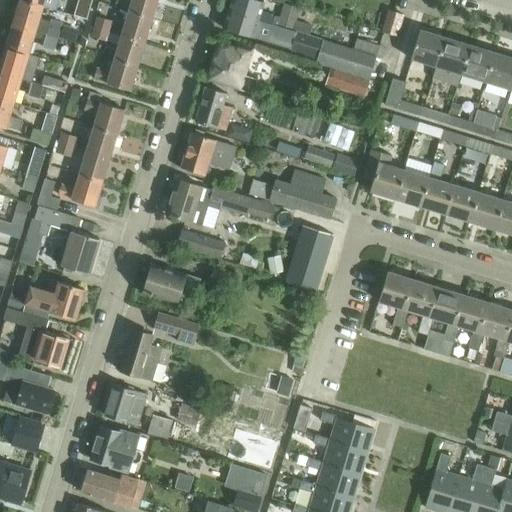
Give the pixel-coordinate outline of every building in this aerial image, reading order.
[(20,0),(12,24),(36,31),(46,34),(59,38),(63,23),(51,20),(50,22),(40,19),(44,7),(20,0)] [(19,0),(20,0),(44,7),(57,11),(60,0),(19,0)] [(131,0),(127,13),(152,20),(157,0),(131,0)] [(254,0),(232,0),(229,11),(308,35),(310,26),(296,21),(300,8),(284,3),(280,17),(275,16),(275,15),(262,11),(265,3),(254,0)] [(382,32),(390,34),(397,36),(403,14),(389,10),(382,32)] [(317,60),(315,64),(329,69),(370,81),(377,57),(353,49),(323,40),(324,40),(308,35),(229,11),(224,28),(291,49),(290,51),(317,60)] [(127,13),(120,35),(145,43),(152,20),(127,13)] [(113,21),(97,16),(91,37),(106,41),(113,21)] [(12,24),(5,48),(29,55),(36,31),(12,24)] [(420,30),(411,60),(436,67),(432,79),(433,79),(445,37),(420,30)] [(54,51),(59,38),(46,34),(42,48),(54,51)] [(120,35),(114,55),(139,62),(145,43),(120,35)] [(445,37),(433,79),(458,86),(470,45),(445,37)] [(357,39),(353,49),(377,57),(380,47),(380,46),(357,39)] [(207,79),(242,90),(254,94),(258,81),(244,77),(253,49),(235,43),(234,46),(219,41),(216,53),(213,54),(211,60),(212,64),(207,79)] [(470,45),(458,86),(461,75),(486,83),(495,53),(470,45)] [(5,48),(0,65),(0,72),(22,79),(29,55),(5,48)] [(511,57),(495,53),(486,83),(511,90),(511,87),(511,57)] [(130,90),(139,62),(114,55),(109,71),(97,68),(94,79),(130,90)] [(36,69),(32,82),(52,88),(56,76),(47,73),(48,73),(36,69)] [(328,78),(326,86),(364,97),(370,81),(329,69),(326,78),(328,78)] [(0,72),(0,98),(15,103),(22,79),(0,72)] [(385,105),(422,116),(424,108),(401,100),(406,82),(393,78),(385,105)] [(52,88),(32,82),(28,96),(39,99),(44,86),(52,88)] [(73,87),(69,100),(78,102),(82,90),(77,88),(73,87)] [(206,87),(196,121),(217,128),(226,131),(227,129),(234,108),(224,105),(228,94),(206,87)] [(0,125),(7,128),(19,131),(22,120),(11,117),(15,103),(0,98),(0,125)] [(96,114),(92,128),(117,135),(124,110),(99,102),(99,103),(88,99),(84,110),(96,114)] [(452,104),(449,115),(456,117),(460,106),(452,104)] [(424,108),(422,116),(446,123),(449,115),(424,108)] [(47,114),(41,131),(51,134),(57,117),(47,114)] [(391,124),(416,131),(419,123),(394,115),(391,124)] [(449,115),(446,123),(471,131),(474,123),(456,117),(449,115)] [(496,117),(492,128),(499,130),(503,119),(499,118),(496,117)] [(419,123),(416,131),(440,139),(443,130),(419,123)] [(474,123),(471,131),(497,139),(499,130),(492,128),(474,123)] [(230,124),(227,137),(239,140),(242,128),(230,124)] [(74,147),(86,151),(110,158),(117,135),(92,128),(88,141),(77,137),(62,132),(59,143),(74,147)] [(41,131),(33,129),(29,140),(48,146),(52,135),(51,134),(41,131)] [(196,130),(194,134),(192,133),(181,168),(205,175),(209,164),(230,170),(237,147),(203,136),(204,132),(196,130)] [(443,130),(440,139),(465,146),(468,138),(443,130)] [(511,134),(499,130),(497,139),(511,143),(511,134)] [(468,138),(465,146),(490,154),(493,145),(468,138)] [(59,143),(55,153),(71,158),(74,147),(59,143)] [(511,151),(493,145),(490,154),(511,160),(511,151)] [(305,155),(304,159),(331,168),(335,155),(308,146),(305,155)] [(35,147),(26,176),(38,180),(47,150),(35,147)] [(371,149),(362,178),(373,182),(370,191),(395,199),(405,168),(390,164),(393,156),(371,149)] [(86,151),(78,175),(102,182),(110,158),(86,151)] [(337,154),(332,170),(355,178),(361,162),(337,154)] [(429,176),(420,206),(444,214),(454,184),(440,180),(445,165),(434,162),(430,176),(429,176)] [(405,168),(395,199),(420,206),(429,176),(405,168)] [(263,183),(259,197),(331,219),(337,199),(322,194),(326,180),(295,170),(290,184),(276,179),(274,186),(263,183)] [(72,199),(95,206),(102,182),(78,175),(74,187),(62,184),(58,195),(72,199)] [(22,189),(34,193),(38,180),(26,176),(22,189)] [(56,182),(45,179),(37,204),(57,210),(61,200),(51,197),(56,182)] [(166,200),(164,207),(167,211),(166,214),(193,222),(202,225),(208,207),(218,210),(219,207),(220,204),(225,190),(223,189),(212,186),(211,189),(204,187),(177,179),(171,199),(166,200)] [(454,184),(444,214),(469,222),(479,191),(454,184)] [(220,204),(219,207),(245,216),(248,216),(249,213),(270,219),(274,206),(274,205),(253,199),(253,198),(225,190),(220,204)] [(479,191),(469,222),(494,229),(503,199),(479,191)] [(511,201),(503,199),(494,229),(511,234),(511,201)] [(61,212),(39,206),(34,220),(27,242),(38,245),(41,235),(48,236),(51,225),(56,227),(61,212)] [(15,212),(11,225),(23,228),(27,215),(15,212)] [(20,237),(23,228),(11,225),(8,234),(5,233),(2,245),(17,250),(20,238),(20,237)] [(303,225),(285,283),(315,292),(333,235),(303,225)] [(70,230),(60,265),(89,274),(99,239),(70,230)] [(221,258),(225,243),(182,230),(178,245),(221,258)] [(242,253),(238,264),(255,270),(259,258),(242,253)] [(280,256),(267,259),(269,274),(283,272),(280,256)] [(1,258),(0,261),(0,270),(10,273),(13,261),(1,258)] [(195,290),(198,280),(151,265),(142,292),(177,303),(183,286),(195,290)] [(233,291),(238,274),(214,267),(209,284),(233,291)] [(0,283),(6,285),(10,273),(0,270),(0,283)] [(378,302),(379,302),(398,308),(393,325),(403,328),(408,311),(405,309),(414,280),(388,272),(378,302)] [(24,304),(22,312),(47,319),(49,312),(51,312),(75,320),(85,289),(77,286),(60,281),(50,278),(47,290),(30,285),(25,299),(24,304)] [(408,311),(423,316),(418,333),(428,336),(433,319),(433,318),(430,317),(439,287),(414,280),(405,309),(408,311)] [(448,323),(443,340),(442,340),(438,353),(449,357),(458,326),(459,326),(455,325),(464,295),(439,287),(430,317),(433,318),(433,319),(448,323)] [(459,326),(458,326),(473,331),(468,348),(479,351),(484,334),(480,333),(489,303),(464,295),(455,325),(459,326)] [(484,334),(499,339),(494,355),(504,359),(509,342),(509,341),(505,340),(511,319),(511,309),(489,303),(480,333),(484,334)] [(7,308),(4,319),(21,325),(27,326),(18,356),(24,358),(60,369),(69,339),(45,332),(48,320),(47,319),(22,312),(7,308)] [(199,326),(159,313),(155,328),(179,335),(177,341),(193,346),(199,326)] [(119,371),(134,376),(152,381),(163,348),(151,345),(154,336),(132,330),(126,349),(124,349),(121,358),(123,359),(119,371)] [(468,349),(465,359),(475,361),(476,355),(477,352),(468,349)] [(294,367),(292,373),(302,376),(303,371),(304,370),(302,369),(305,358),(296,355),(293,367),(294,367)] [(0,360),(0,379),(9,382),(4,401),(16,404),(47,414),(54,390),(48,388),(51,376),(35,371),(31,383),(23,380),(16,378),(19,368),(18,368),(18,366),(0,360)] [(281,376),(275,393),(288,397),(294,380),(281,376)] [(104,415),(138,426),(148,395),(114,384),(104,415)] [(182,403),(177,420),(197,426),(202,409),(182,403)] [(301,405),(294,428),(306,432),(312,408),(301,405)] [(486,408),(483,416),(492,419),(494,410),(486,408)] [(335,425),(330,439),(329,442),(367,453),(374,429),(338,419),(339,416),(323,411),(320,420),(335,425)] [(497,411),(494,420),(511,425),(511,414),(511,416),(497,411)] [(173,420),(153,415),(148,434),(167,439),(173,420)] [(15,431),(11,444),(36,452),(40,438),(45,424),(20,416),(15,431)] [(511,450),(511,425),(494,420),(491,430),(506,435),(503,448),(511,450)] [(91,459),(112,465),(111,467),(127,472),(130,463),(136,464),(140,462),(142,455),(140,451),(134,449),(138,436),(122,431),(121,434),(101,427),(91,459)] [(477,431),(474,443),(482,445),(485,433),(477,431)] [(323,462),(322,467),(360,478),(367,453),(329,442),(330,439),(316,434),(313,443),(328,448),(323,462)] [(183,447),(181,454),(190,457),(192,450),(183,447)] [(425,507),(441,511),(446,511),(460,475),(446,471),(451,456),(441,453),(425,507)] [(490,455),(486,467),(495,469),(498,458),(490,455)] [(321,471),(316,485),(315,489),(353,501),(360,478),(322,467),(323,462),(309,457),(309,458),(306,466),(321,471)] [(0,497),(6,500),(20,503),(29,472),(13,467),(0,462),(0,497)] [(231,464),(227,475),(240,479),(237,490),(238,490),(261,497),(268,476),(231,464)] [(460,475),(446,511),(471,511),(486,467),(477,464),(472,479),(460,475)] [(486,467),(471,511),(497,511),(504,488),(492,484),(496,469),(495,469),(486,467)] [(81,492),(114,502),(124,505),(132,478),(121,474),(120,480),(88,470),(81,492)] [(293,478),(291,487),(299,489),(301,480),(293,478)] [(504,488),(497,511),(511,511),(511,479),(507,478),(504,488)] [(310,508),(308,511),(309,511),(349,511),(353,501),(315,489),(316,485),(301,480),(299,489),(314,493),(310,508)] [(238,490),(234,504),(257,511),(261,497),(238,490)] [(204,511),(237,511),(238,510),(208,500),(204,511)] [(309,511),(308,511),(310,508),(295,503),(292,511),(309,511)]
